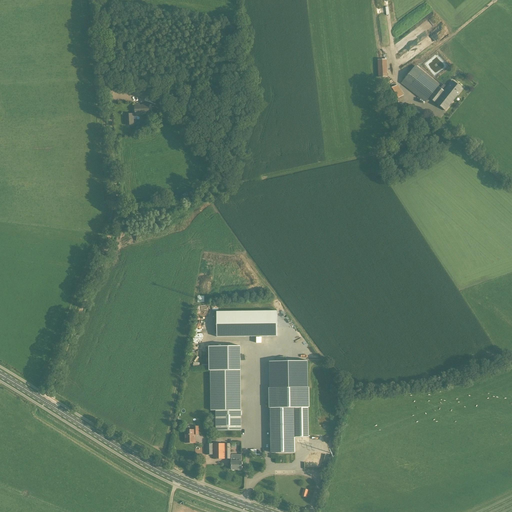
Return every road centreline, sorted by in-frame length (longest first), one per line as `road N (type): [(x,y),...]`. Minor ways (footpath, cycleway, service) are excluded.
road 1 (primary): [(265,511),(134,457),(0,375)]
road 2 (unclassified): [(117,207),(99,0)]
road 3 (track): [(50,390),(117,207)]
road 4 (track): [(396,75),(495,0)]
